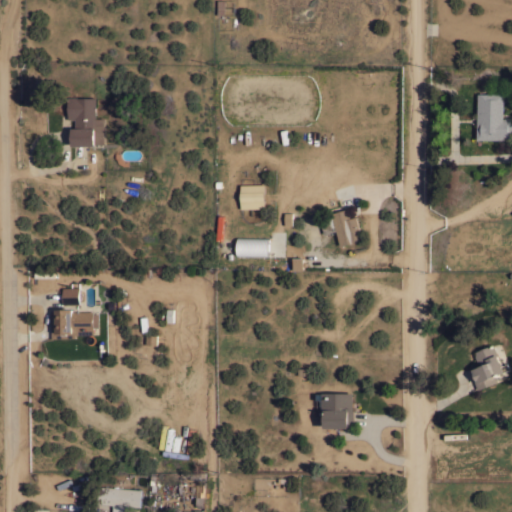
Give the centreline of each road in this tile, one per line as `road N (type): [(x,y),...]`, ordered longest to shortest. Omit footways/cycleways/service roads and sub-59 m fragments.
road 1 (residential): [(10,0),(13,511)]
road 2 (residential): [(416,0),(419,511)]
